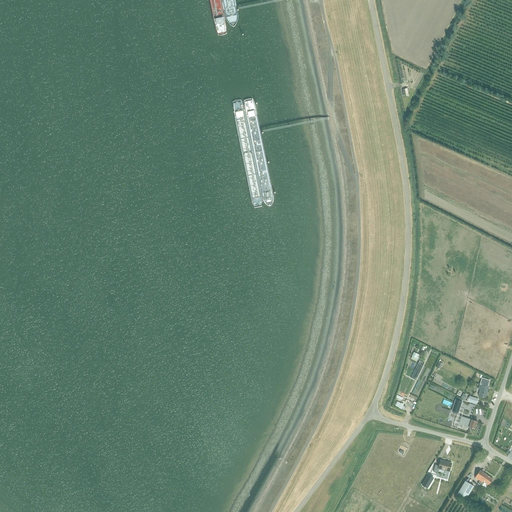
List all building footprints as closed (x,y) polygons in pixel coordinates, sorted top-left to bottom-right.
[(440,362),(434,375),(435,375),(438,368),(440,369),(443,364),(440,362)] [(485,397),(489,385),(480,383),(478,389),(480,389),(478,395),(485,397)] [(468,402),(477,404),(478,398),(470,396),(468,402)] [(455,401),(451,411),(458,413),(461,403),(455,401)] [(505,427),(508,422),(502,418),(499,424),(505,427)] [(472,419),(470,423),(467,422),(466,425),(470,426),(469,427),(472,428),(472,429),(474,430),(475,429),(478,421),(472,419)] [(449,471),(452,463),(440,460),(439,466),(435,465),(433,472),(437,473),(438,469),(449,471)] [(479,471),(475,478),(480,481),(476,486),(480,488),(484,483),(488,485),(492,479),(479,471)] [(425,480),(422,485),(428,488),(431,483),(425,480)] [(457,494),(466,499),(474,486),(465,481),(457,494)] [(511,506),(511,501),(505,498),(503,502),(511,506)]
